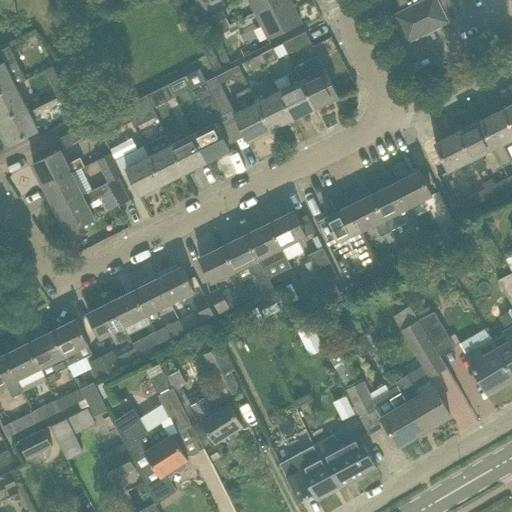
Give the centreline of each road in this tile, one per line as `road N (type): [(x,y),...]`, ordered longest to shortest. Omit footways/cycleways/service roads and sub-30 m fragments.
road 1 (residential): [(333,0),(378,92),(375,118),(361,133),(70,278),(50,275),(0,203)]
road 2 (residential): [(511,423),(362,511)]
